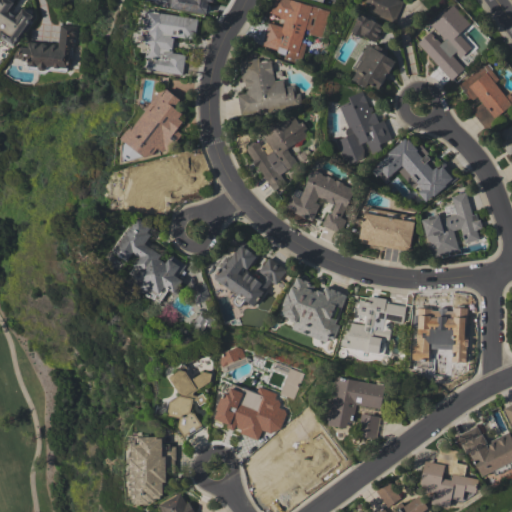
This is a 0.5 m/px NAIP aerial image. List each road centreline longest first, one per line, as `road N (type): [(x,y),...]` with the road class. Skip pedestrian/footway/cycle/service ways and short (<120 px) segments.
road 1 (residential): [(225,482),(246,511),(402,443),(489,381),(511,374)]
road 2 (residential): [(241,202),(316,256),(396,280),(511,271)]
road 3 (residential): [(246,0),(214,79),(214,136),(241,202)]
road 4 (residential): [(432,116),(486,170),(511,243)]
